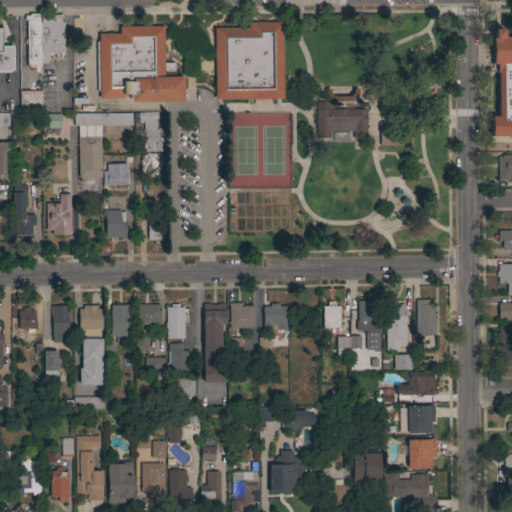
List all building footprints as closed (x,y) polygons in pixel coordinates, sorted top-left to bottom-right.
[(39,60),(40,74),(34,71),(34,68),(30,68),(30,65),(26,65),(27,20),(24,20),(24,16),(29,16),(29,14),(40,14),(40,18),(39,60)] [(62,14),(63,53),(62,53),(62,55),(59,55),(59,53),(51,53),(51,55),(48,55),(48,60),(39,60),(40,18),(62,14)] [(282,99),(214,100),(213,28),(248,27),(248,22),(281,22),(282,99)] [(163,63),(173,63),(174,77),(182,77),(183,101),(131,102),(131,94),(122,95),(122,99),(98,99),(98,91),(97,91),(96,42),(98,41),(98,34),(119,34),(119,26),(162,26),(163,63)] [(0,28),(2,28),(2,35),(1,35),(1,46),(12,46),(12,70),(9,70),(9,72),(0,72),(0,28)] [(511,136),(491,137),(490,117),(498,117),(497,71),(496,71),(496,64),(492,64),(491,38),(492,38),(492,29),(501,29),(501,37),(511,37),(511,136)] [(358,94),(351,102),(330,101),(324,97),(324,89),(329,89),(329,93),(333,97),(349,96),(352,93),(352,89),(357,89),(358,94)] [(41,112),(19,112),(19,91),(40,91),(41,112)] [(366,109),(366,138),(353,138),(353,131),(329,131),(329,138),(315,138),(316,109),(366,109)] [(162,151),(143,152),(142,139),(133,140),(132,130),(134,130),(133,124),(143,123),(142,113),(157,112),(157,121),(156,121),(156,129),(161,128),(162,151)] [(131,113),(131,125),(73,126),(73,114),(131,113)] [(42,128),(42,114),(66,115),(66,119),(60,119),(60,128),(42,128)] [(101,177),(78,178),(77,137),(100,137),(101,177)] [(511,155),(511,137),(501,137),(501,155),(511,155)] [(0,142),(9,142),(8,182),(0,182),(0,142)] [(511,155),(511,176),(511,180),(497,180),(496,157),(500,157),(500,155),(511,155)] [(126,178),(127,178),(128,185),(103,185),(102,171),(106,171),(106,165),(126,164),(126,178)] [(26,194),(25,194),(26,206),(24,206),(24,214),(35,214),(35,225),(31,225),(31,235),(10,236),(10,218),(12,218),(11,192),(13,192),(12,183),(20,182),(20,185),(26,185),(26,194)] [(45,204),(48,203),(48,193),(59,193),(70,193),(70,234),(51,234),(51,229),(45,229),(45,204)] [(125,237),(104,238),(103,211),(119,210),(119,213),(124,213),(125,237)] [(164,224),(163,241),(146,240),(147,224),(164,224)] [(511,230),(511,249),(501,249),(501,241),(498,241),(498,231),(511,230)] [(498,276),(496,276),(496,271),(497,271),(497,264),(511,264),(511,294),(506,294),(506,282),(498,282),(498,276)] [(434,335),(424,335),(415,335),(415,299),(428,299),(428,304),(434,304),(434,335)] [(405,346),(397,346),(397,350),(385,350),(384,300),(396,300),(396,304),(404,304),(405,346)] [(379,352),(372,352),(372,351),(365,351),(365,330),(355,330),(355,321),(356,321),(356,301),(379,301),(380,333),(379,333),(379,352)] [(339,328),(322,328),(322,306),(327,306),(327,302),(334,302),(334,306),(339,306),(339,328)] [(253,328),(228,329),(228,303),(241,303),(241,306),(252,306),(253,328)] [(262,303),(294,303),(294,330),(265,330),(265,326),(262,326),(262,303)] [(511,303),(511,320),(497,320),(498,303),(511,303)] [(159,325),(134,325),(135,304),(159,305),(159,325)] [(183,339),(165,339),(165,307),(170,307),(170,304),(178,304),(178,307),(183,307),(183,339)] [(202,304),(224,304),(224,325),(221,325),(221,373),(224,373),(224,383),(202,383),(202,304)] [(49,306),(66,305),(68,340),(57,340),(57,342),(52,343),(49,306)] [(77,310),(82,310),(82,306),(96,305),(96,309),(101,309),(101,329),(100,329),(100,337),(84,337),(84,334),(79,334),(79,329),(77,329),(77,310)] [(129,336),(110,336),(109,305),(129,305),(129,336)] [(17,311),(22,311),(22,308),(30,308),(30,311),(34,311),(34,329),(33,329),(33,332),(26,332),(26,329),(17,329),(17,311)] [(511,325),(511,341),(497,341),(498,325),(511,325)] [(134,350),(134,330),(148,330),(148,350),(134,350)] [(335,336),(349,337),(349,336),(360,336),(359,349),(347,349),(347,357),(336,357),(336,348),(335,348),(335,336)] [(270,337),(270,348),(257,348),(257,337),(270,337)] [(241,355),(228,354),(228,347),(225,347),(225,342),(228,342),(228,338),(241,338),(241,355)] [(80,339),(101,339),(101,385),(78,385),(78,369),(80,369),(80,339)] [(186,374),(169,374),(169,359),(166,359),(166,352),(167,352),(167,344),(181,344),(181,351),(186,351),(186,374)] [(511,363),(498,363),(498,347),(511,347),(511,363)] [(56,351),(56,359),(59,359),(59,364),(56,364),(56,371),(58,371),(58,375),(43,375),(42,351),(56,351)] [(409,370),(392,370),(392,355),(409,355),(409,370)] [(163,358),(163,378),(143,378),(143,358),(163,358)] [(233,375),(237,375),(238,369),(244,369),(244,375),(248,375),(247,388),(232,387),(233,375)] [(432,372),(432,375),(434,375),(434,379),(432,379),(432,381),(433,381),(433,389),(431,389),(431,396),(395,395),(395,385),(407,385),(407,372),(432,372)] [(193,397),(164,397),(164,379),(175,379),(175,377),(179,377),(179,379),(188,379),(188,380),(193,380),(193,397)] [(392,402),(381,402),(381,389),(392,389),(392,402)] [(66,410),(66,400),(72,400),(72,398),(103,398),(103,409),(66,410)] [(432,405),(433,422),(429,422),(429,432),(406,433),(405,406),(432,405)] [(258,407),(279,407),(279,420),(272,421),(258,421),(258,407)] [(186,434),(186,440),(174,440),(174,434),(173,434),(173,410),(188,410),(188,434),(186,434)] [(281,429),(281,413),(300,413),(300,429),(281,429)] [(177,445),(178,426),(165,425),(164,444),(177,445)] [(74,436),(98,436),(98,448),(88,448),(88,451),(91,451),(91,471),(102,471),(102,501),(85,501),(85,496),(87,496),(87,494),(74,494),(74,436)] [(135,449),(135,436),(148,436),(148,449),(135,449)] [(71,438),(72,457),(61,457),(60,438),(71,438)] [(405,439),(434,439),(434,457),(430,457),(430,469),(406,469),(405,439)] [(164,458),(151,458),(151,441),(164,441),(164,458)] [(200,460),(200,447),(214,447),(214,461),(200,460)] [(268,465),(278,465),(278,450),(292,450),(292,456),(303,456),(303,462),(307,462),(307,484),(290,484),(290,494),(267,494),(268,465)] [(351,453),(378,452),(379,489),(352,490),(351,453)] [(511,455),(511,490),(510,491),(510,487),(505,487),(505,478),(510,478),(510,468),(503,468),(502,453),(510,455),(511,455)] [(28,462),(32,462),(32,483),(39,483),(39,496),(32,496),(32,492),(22,492),(22,496),(11,496),(11,460),(12,460),(12,454),(28,454),(28,461),(28,462)] [(106,464),(117,464),(117,462),(130,462),(131,476),(132,475),(132,503),(106,504),(106,464)] [(139,464),(162,463),(163,502),(156,502),(156,500),(146,500),(146,493),(140,493),(139,464)] [(67,502),(57,503),(57,497),(49,497),(49,472),(54,471),(54,469),(62,468),(62,472),(66,472),(67,502)] [(190,506),(166,506),(166,471),(184,471),(184,476),(186,476),(186,482),(184,482),(184,487),(190,487),(190,506)] [(219,508),(198,508),(198,485),(205,485),(205,472),(218,472),(219,508)] [(247,502),(247,504),(246,506),(245,507),(243,507),(238,507),(238,511),(229,511),(229,501),(230,501),(230,472),(255,472),(255,489),(257,490),(258,493),(258,502),(247,502)] [(436,492),(435,508),(419,508),(419,502),(405,502),(405,498),(381,497),(382,473),(397,474),(397,480),(409,480),(409,475),(425,474),(425,491),(436,492)] [(344,503),(321,504),(321,485),(324,485),(324,480),(341,480),(341,485),(343,485),(344,503)]
